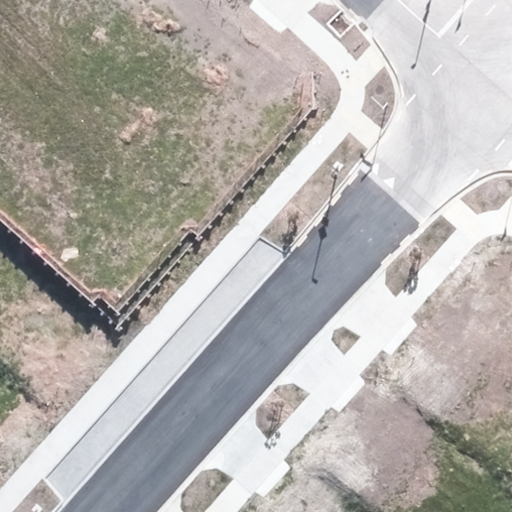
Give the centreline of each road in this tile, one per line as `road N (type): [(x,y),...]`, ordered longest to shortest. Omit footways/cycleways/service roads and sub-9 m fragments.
road 1 (residential): [(494,81),(95,511)]
road 2 (residential): [(494,81),(402,0)]
